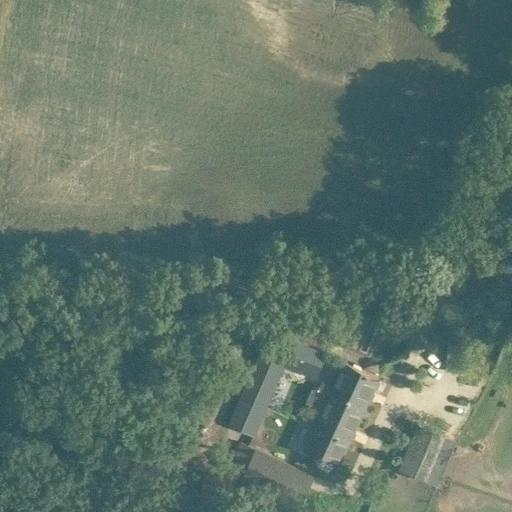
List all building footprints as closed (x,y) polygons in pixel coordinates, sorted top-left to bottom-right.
[(316,378),(325,353),(275,333),(267,357),(279,361),(278,363),(316,378)] [(499,370),(502,349),(451,343),(447,371),(480,375),(480,372),(497,374),(497,370),(499,370)] [(256,358),(230,423),(256,433),(267,405),(281,411),(290,388),(276,382),(282,368),(256,358)] [(304,447),(339,464),(381,378),(344,360),(332,384),(323,380),(320,387),(317,386),(313,387),(305,403),(321,411),(304,447)] [(460,442),(418,424),(400,469),(439,486),(460,442)] [(237,487),(287,511),(296,511),(313,479),(255,450),(237,487)] [(197,509),(213,511),(239,511),(242,494),(231,492),(234,477),(225,476),(226,472),(205,468),(197,509)] [(96,510),(113,511),(114,495),(97,494),(96,510)]
